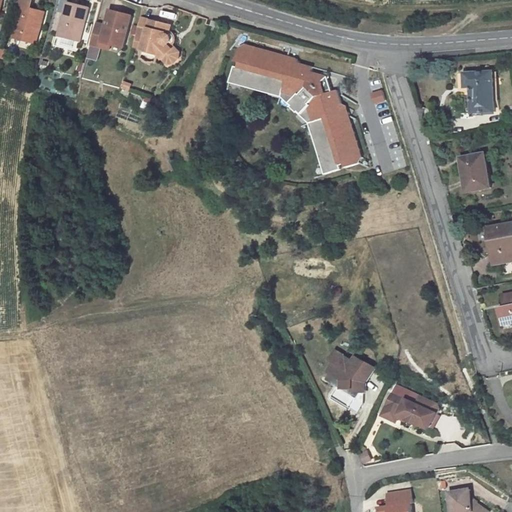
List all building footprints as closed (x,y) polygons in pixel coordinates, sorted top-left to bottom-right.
[(39,37),(46,11),(33,8),(35,0),(25,0),(23,7),(15,39),(30,42),(32,36),(39,37)] [(91,8),(69,2),(60,36),(79,41),(84,22),(87,22),(91,8)] [(125,47),(133,16),(111,10),(107,25),(106,29),(96,27),(92,44),(102,47),(104,42),(112,44),(125,47)] [(167,35),(170,25),(152,20),(151,23),(142,21),(140,28),(138,34),(135,46),(144,49),(144,50),(161,54),(170,64),(176,63),(181,59),(182,53),(176,47),(174,49),(170,44),(172,43),(174,41),(174,40),(174,39),(173,37),(173,36),(172,36),(171,35),(170,35),(167,35)] [(37,44),(39,37),(32,36),(30,42),(37,44)] [(310,123),(326,175),(342,169),(341,165),(346,164),(348,168),(361,163),(364,157),(361,149),(356,146),(359,141),(354,138),(354,137),(356,132),(350,129),(353,124),(348,121),(348,120),(351,115),(345,112),(348,106),(343,104),(339,90),(334,92),(328,93),(327,89),(331,85),(329,76),(317,73),(321,60),(304,55),(303,60),(299,62),(298,58),(292,61),(289,56),(285,59),(283,58),(280,53),(275,56),(272,51),(267,54),(266,53),(263,49),(258,52),(255,46),(250,49),(249,49),(247,46),(246,44),(240,47),(236,61),(240,62),(239,67),(235,66),(230,83),(282,97),(281,103),(282,111),(285,118),(289,121),(296,125),(304,125),(310,123)] [(227,64),(222,80),(227,82),(232,66),(227,64)] [(494,72),(465,73),(466,87),(472,87),(474,113),(497,112),(494,72)] [(127,82),(124,88),(133,91),(135,85),(127,82)] [(273,131),(263,131),(260,135),(260,144),(263,148),(273,148),(277,144),(277,134),(273,131)] [(486,154),(462,158),(464,169),(466,169),(471,192),(492,188),(486,154)] [(464,169),(461,170),(466,193),(471,192),(466,169),(464,169)] [(511,224),(490,228),(495,252),(497,252),(499,264),(509,262),(508,259),(511,258),(511,224)] [(506,306),(500,307),(502,316),(505,315),(506,324),(511,323),(511,293),(504,295),(505,303),(508,303),(508,306),(506,306)] [(365,382),(374,367),(356,357),(354,361),(336,351),(331,359),(335,362),(330,371),(343,379),(343,387),(354,387),(354,391),(364,391),(365,382)] [(416,404),(407,400),(393,394),(388,405),(401,411),(400,415),(409,418),(408,420),(421,426),(421,424),(430,428),(437,413),(416,404)] [(416,404),(437,413),(439,410),(437,405),(420,397),(416,404)] [(401,411),(388,405),(383,415),(397,422),(400,415),(401,411)] [(372,460),(368,451),(361,455),(365,463),(372,460)] [(489,511),(490,511),(472,499),(470,489),(450,493),(452,511),(489,511)] [(412,511),(411,503),(414,503),(412,490),(389,494),(390,506),(384,507),(384,511),(412,511)]
